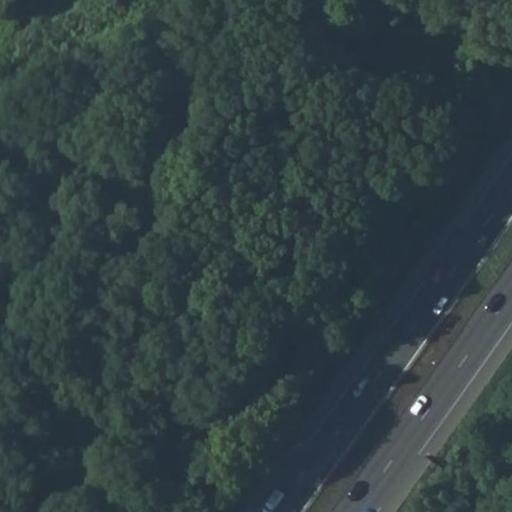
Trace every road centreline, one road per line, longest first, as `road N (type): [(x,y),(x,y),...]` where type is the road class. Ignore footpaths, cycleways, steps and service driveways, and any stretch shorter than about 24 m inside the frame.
road 1 (trunk): [(511,187),(278,511)]
road 2 (trunk): [(354,511),(511,292)]
